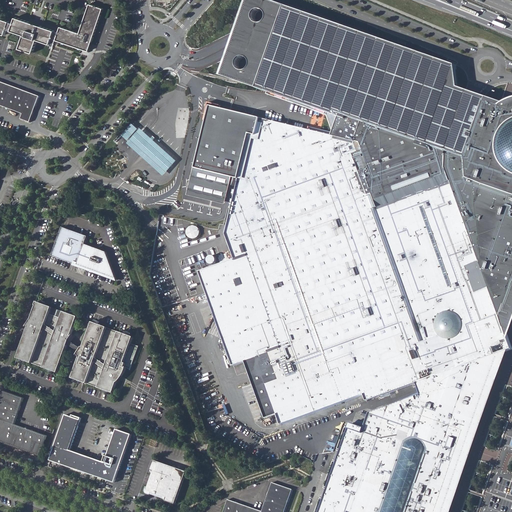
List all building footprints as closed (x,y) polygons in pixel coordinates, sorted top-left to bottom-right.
[(265,88),(277,92),(275,97),(329,116),(339,117),(338,119),(343,119),(448,151),(472,160),(492,100),(459,88),(456,69),(449,66),(449,63),(403,47),(402,50),(395,47),(396,44),(347,27),(345,30),(339,27),(339,25),(292,8),(291,11),(285,9),(281,18),(276,16),(275,10),(271,5),(266,2),(260,1),(255,2),(250,6),(246,10),(245,15),(245,21),(248,26),(252,30),(257,32),(263,32),(268,30),(272,27),(278,29),(271,48),(270,53),(265,66),(259,63),(259,58),(256,55),(253,51),(248,49),(241,49),(236,51),(231,55),(229,62),(229,69),(232,74),(236,78),(242,79),(245,79),(249,78),(253,77),(256,74),(261,76),(257,88),(264,91),(265,88)] [(0,33),(5,35),(7,29),(9,21),(0,17),(0,6),(1,4),(0,3),(0,33)] [(61,26),(59,32),(56,40),(83,49),(82,50),(89,52),(91,45),(90,45),(103,8),(89,4),(79,33),(61,26)] [(50,44),(52,39),(55,30),(37,24),(38,24),(33,22),(32,23),(16,17),(14,23),(11,31),(24,35),(19,48),(33,53),(37,40),(50,44)] [(22,119),(31,123),(41,97),(0,81),(0,105),(24,115),(22,119)] [(511,101),(506,104),(492,100),(472,160),(494,264),(506,324),(509,337),(511,350),(511,101)] [(231,177),(239,179),(250,134),(256,136),(260,118),(210,106),(195,168),(231,177)] [(472,160),(448,151),(343,119),(337,137),(260,118),(257,132),(256,136),(250,134),(239,179),(226,234),(234,259),(199,272),(214,314),(230,321),(223,337),(233,366),(257,358),(268,353),(278,380),(266,384),(281,425),(364,395),(374,391),(377,398),(417,383),(422,395),(377,411),(371,430),(352,423),(320,511),(438,511),(485,378),(486,375),(487,372),(489,368),(492,358),(494,355),(491,348),(495,347),(497,354),(500,353),(502,357),(511,353),(511,350),(509,337),(506,324),(494,264),(472,160)] [(128,143),(139,131),(133,125),(123,136),(128,143)] [(149,163),(163,176),(177,161),(164,149),(148,134),(142,128),(139,131),(128,143),(135,149),(149,163)] [(231,177),(195,168),(191,185),(189,195),(223,203),(225,204),(231,177)] [(199,237),(200,235),(200,233),(200,230),(199,228),(198,227),(196,226),(193,225),(191,226),(189,226),(187,228),(186,230),(186,232),(186,235),(187,237),(189,238),(191,239),(193,240),(195,239),(197,238),(199,237)] [(87,236),(62,227),(51,256),(77,265),(77,266),(85,270),(85,268),(116,279),(106,252),(84,244),(87,236)] [(116,279),(85,268),(85,270),(117,281),(116,279)] [(28,327),(16,359),(58,374),(69,343),(70,341),(71,340),(73,337),(72,337),(79,318),(37,302),(36,307),(37,307),(32,320),(26,327),(28,327)] [(230,321),(214,314),(223,337),(230,321)] [(93,323),(83,348),(82,350),(80,352),(77,356),(80,358),(72,379),(113,394),(117,383),(119,383),(120,381),(122,378),(126,370),(131,372),(139,348),(137,348),(131,346),(132,344),(134,338),(93,323)] [(69,343),(80,352),(82,350),(71,340),(70,341),(69,343)] [(268,353),(257,358),(266,384),(278,380),(268,353)] [(0,443),(40,457),(47,436),(15,425),(24,399),(3,391),(0,400),(0,443)] [(364,395),(366,401),(377,398),(374,391),(364,395)] [(377,411),(370,413),(365,428),(371,430),(377,411)] [(73,418),(66,415),(50,460),(78,470),(88,472),(94,473),(113,480),(117,470),(119,471),(131,435),(117,430),(105,464),(70,452),(82,419),(73,416),(73,418)] [(161,491),(163,497),(165,501),(175,504),(186,473),(155,461),(151,470),(153,474),(156,479),(150,482),(153,487),(150,489),(148,488),(145,487),(145,489),(145,491),(145,493),(146,494),(148,495),(149,496),(150,493),(151,491),(155,489),(156,491),(159,492),(161,491)] [(78,470),(114,483),(119,471),(117,470),(113,480),(94,473),(88,472),(78,470)] [(229,500),(224,511),(285,511),(293,490),(273,483),(263,511),(229,500)]
